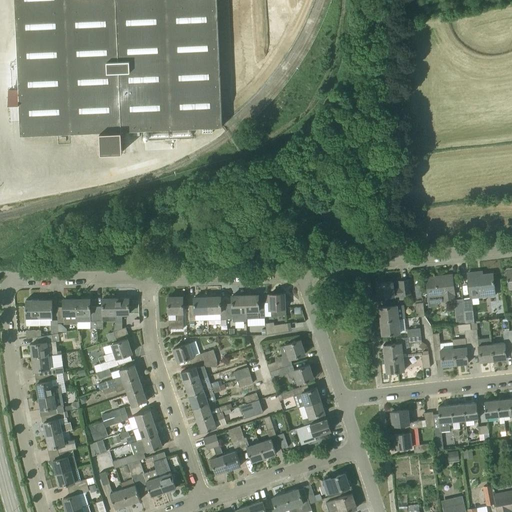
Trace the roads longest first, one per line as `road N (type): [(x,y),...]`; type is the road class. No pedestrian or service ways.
road 1 (residential): [(396,262),(397,0)]
road 2 (residential): [(42,511),(5,320),(4,288),(12,279)]
road 3 (residential): [(204,502),(159,373),(152,278)]
road 4 (residential): [(343,401),(511,380)]
road 5 (residential): [(204,502),(359,448)]
road 6 (residential): [(301,270),(152,278)]
road 7 (residential): [(152,278),(12,279)]
road 8 (residential): [(343,401),(301,270)]
